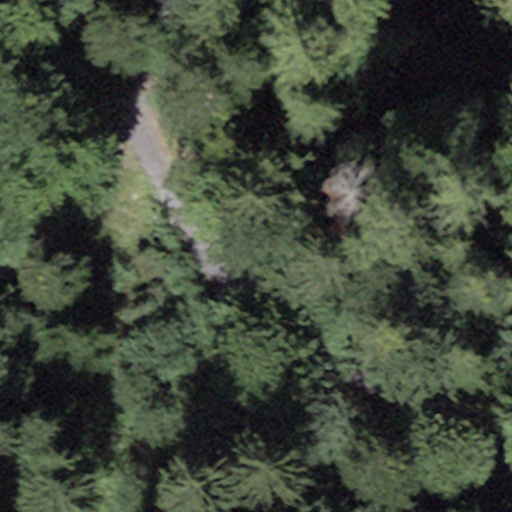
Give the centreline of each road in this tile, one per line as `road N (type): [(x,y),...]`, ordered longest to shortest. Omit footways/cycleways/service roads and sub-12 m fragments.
road 1 (track): [(112,148),(216,278),(511,472)]
road 2 (track): [(511,73),(451,70),(318,0)]
road 3 (track): [(186,0),(168,11),(141,50),(112,148)]
